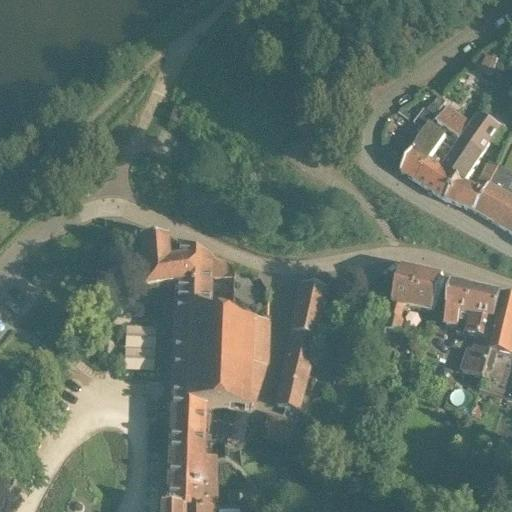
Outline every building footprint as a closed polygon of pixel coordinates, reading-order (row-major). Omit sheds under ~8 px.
[(174,110),(169,124),(178,128),(184,114),(174,110)] [(401,176),(417,186),(432,165),(446,140),(430,128),(436,119),(424,111),(414,127),(415,127),(426,134),(418,144),(401,176)] [(437,126),(461,144),(462,142),(472,128),(447,111),(437,126)] [(446,174),(460,183),(465,187),(499,132),(478,120),(472,128),(462,142),(461,144),(446,174)] [(511,153),(505,172),(500,170),(489,189),(486,196),(475,216),(511,237),(511,153)] [(447,204),(460,183),(446,174),(432,165),(417,186),(446,205),(447,204)] [(447,204),(467,213),(478,192),(465,187),(460,183),(447,204)] [(489,188),(485,195),(478,192),(467,213),(475,216),(486,196),(489,189),(489,188)] [(145,293),(169,288),(168,264),(166,240),(141,242),(145,293)] [(168,264),(169,288),(176,287),(172,395),(171,399),(165,511),(214,511),(214,464),(201,465),(204,413),(222,411),(251,412),(251,410),(252,411),(262,382),(264,369),(266,369),(268,327),(255,326),(255,324),(208,322),(210,260),(178,247),(178,263),(168,264)] [(386,335),(384,343),(397,347),(404,325),(400,324),(404,311),(434,316),(444,282),(403,275),(398,292),(395,292),(395,293),(397,294),(393,307),(391,307),(390,308),(393,309),(386,333),(384,332),(383,334),(386,335)] [(285,412),(282,425),(295,428),(298,416),(297,416),(306,381),(307,381),(315,342),(326,293),(301,289),(281,387),(277,410),(285,412)] [(460,327),(472,330),(469,340),(477,342),(475,354),(469,352),(462,376),(484,383),(491,356),(494,345),(492,345),(503,301),(453,292),(448,316),(449,316),(446,330),(459,332),(460,327)] [(511,303),(504,301),(494,345),(491,356),(511,360),(511,303)] [(127,327),(125,371),(156,372),(157,328),(127,327)] [(294,428),(282,425),(267,420),(262,439),(288,447),(294,428)] [(227,500),(228,510),(238,510),(238,511),(246,511),(255,511),(255,496),(238,497),(238,500),(227,500)]
